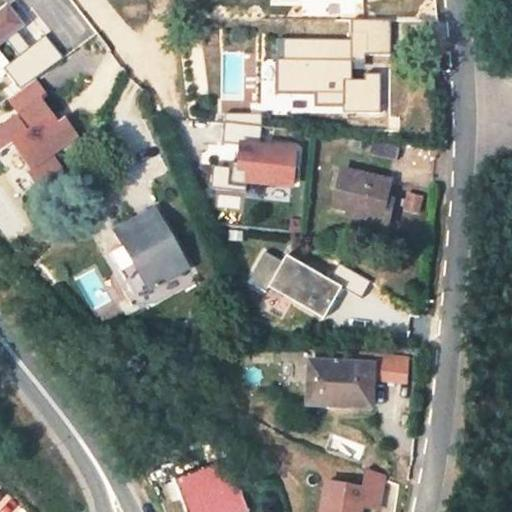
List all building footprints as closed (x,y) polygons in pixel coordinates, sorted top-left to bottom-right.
[(384,43),(379,0),(339,0),(342,23),(353,22),(356,46),(384,43)] [(66,170),(55,153),(82,136),(69,114),(62,118),(38,79),(8,96),(20,115),(0,126),(0,141),(30,192),(66,170)] [(263,142),(264,125),(227,123),(226,143),(240,143),(238,184),(297,187),(300,144),(263,142)] [(396,158),(399,146),(373,140),(370,153),(396,158)] [(383,202),(387,180),(343,171),(335,208),(348,211),(380,218),(383,202)] [(418,214),(421,198),(408,194),(405,209),(418,214)] [(387,223),(391,203),(383,202),(380,218),(348,211),(346,217),(385,227),(387,223)] [(150,292),(188,269),(153,211),(115,232),(150,292)] [(251,280),(330,315),(344,282),(265,247),(251,280)] [(303,406),(371,407),(373,356),(315,353),(313,390),(305,390),(303,406)] [(409,382),(409,356),(388,356),(388,382),(409,382)] [(248,511),(229,458),(174,478),(177,487),(186,511),(248,511)] [(165,511),(186,511),(177,487),(158,494),(165,511)] [(389,511),(391,496),(377,494),(375,511),(389,511)]
